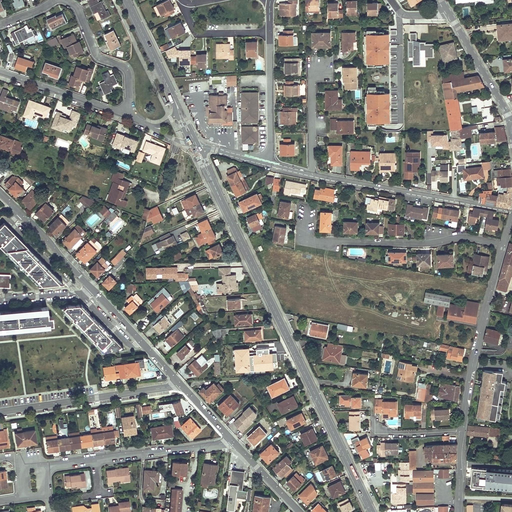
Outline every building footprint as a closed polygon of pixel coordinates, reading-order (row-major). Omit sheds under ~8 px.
[(106,11),(101,1),(99,2),(98,0),(93,0),(89,2),(94,13),(98,21),(102,19),(110,15),(108,10),(106,11)] [(161,14),(162,14),(164,13),(165,16),(174,12),(173,9),(174,9),(172,4),(170,5),(167,0),(157,5),(161,14)] [(288,0),(289,3),(280,3),(281,9),(283,9),(283,16),(296,16),(296,3),(298,3),(297,0),(288,0)] [(305,0),(306,8),(309,8),(309,12),(316,12),(316,10),(316,7),(319,7),(319,0),(305,0)] [(347,2),(347,14),(357,14),(357,0),(352,0),(352,2),(347,2)] [(378,2),(373,2),(373,4),(368,4),(368,12),(371,12),(371,16),(378,16),(378,13),(381,13),(381,3),(378,3),(378,2)] [(332,13),(332,17),(338,17),(338,16),(343,16),(343,10),(338,10),(338,3),(333,3),(333,6),(328,6),(328,13),(332,13)] [(47,20),(51,29),(67,22),(63,15),(57,18),(56,16),(47,20)] [(95,33),(102,30),(99,22),(92,25),(95,33)] [(168,28),(173,37),(185,31),(183,27),(181,28),(179,23),(168,28)] [(501,32),(502,39),(511,38),(511,23),(498,25),(498,30),(500,30),(500,32),(501,32)] [(11,33),(17,45),(20,43),(20,42),(34,35),(32,30),(28,32),(25,27),(11,33)] [(390,62),(390,32),(385,33),(385,30),(377,30),(377,29),(367,29),(367,31),(365,31),(366,64),(368,64),(368,62),(390,62)] [(113,30),(106,33),(109,40),(107,40),(107,41),(111,50),(121,45),(116,36),(113,30)] [(292,30),(284,30),(284,34),(280,34),(280,40),(280,45),(294,44),(294,36),(294,34),(293,34),(292,30)] [(330,32),(313,33),(313,46),(324,46),(324,45),(330,45),(330,32)] [(355,32),(343,33),(343,50),(347,50),(353,50),(353,49),(353,41),(355,41),(355,32)] [(417,32),(411,32),(411,40),(409,40),(409,57),(414,57),(413,64),(421,64),(421,57),(434,57),(434,43),(426,43),(426,41),(421,41),(421,39),(417,39),(417,32)] [(73,53),(74,56),(83,52),(79,42),(77,42),(74,43),(71,36),(63,39),(65,44),(67,43),(71,53),(73,53)] [(46,42),(51,47),(59,43),(56,37),(46,42)] [(247,55),(257,55),(257,41),(252,42),(252,44),(247,44),(247,55)] [(455,50),(453,42),(440,45),(444,61),(455,58),(454,51),(455,50)] [(226,48),(226,44),(217,44),(217,58),(230,58),(230,59),(233,59),(233,50),(230,50),(230,48),(226,48)] [(191,50),(185,50),(185,52),(180,52),(180,64),(191,64),(191,50)] [(12,62),(11,66),(26,70),(28,65),(32,66),(34,61),(18,56),(17,59),(14,58),(14,56),(14,51),(9,53),(7,60),(12,62)] [(207,53),(202,53),(202,56),(197,56),(197,67),(207,67),(207,53)] [(286,62),(286,73),(296,72),(296,75),(299,75),(299,58),(284,58),(284,62),(286,62)] [(50,72),(52,65),(46,62),(43,70),(50,72)] [(62,68),(52,65),(50,72),(49,74),(58,78),(62,68)] [(72,75),(69,84),(79,87),(81,79),(88,81),(92,69),(88,68),(88,70),(77,66),(74,76),(72,75)] [(344,81),(345,81),(345,86),(357,86),(357,67),(343,67),(344,81)] [(479,75),(465,78),(463,72),(442,76),(446,99),(457,97),(456,91),(456,88),(472,85),(473,88),(485,86),(481,79),(479,75)] [(100,85),(97,87),(101,96),(112,90),(110,86),(117,83),(113,74),(108,77),(109,79),(99,83),(100,85)] [(236,76),(227,76),(227,85),(236,85),(236,76)] [(288,95),(300,95),(300,81),(286,81),(286,85),(286,90),(288,90),(288,95)] [(367,88),(367,92),(368,95),(366,95),(366,103),(365,103),(365,110),(366,110),(366,120),(368,120),(368,121),(391,121),(391,92),(386,92),(386,90),(378,90),(378,86),(369,86),(369,88),(367,88)] [(20,101),(6,97),(8,91),(3,89),(0,97),(0,107),(11,112),(12,109),(17,111),(20,101)] [(326,101),(327,101),(327,109),(342,109),(341,100),(338,100),(337,93),(335,91),(326,91),(326,101)] [(243,100),(243,114),(242,114),(242,121),(248,121),(248,120),(252,120),(252,121),(258,121),(258,114),(257,114),(257,108),(257,100),(258,100),(258,92),(252,92),(252,93),(247,93),(247,92),(242,92),(242,100),(243,100)] [(227,114),(227,95),(224,95),(224,93),(219,93),(219,95),(217,95),(210,95),(210,106),(207,106),(207,115),(210,115),(210,122),(232,121),(232,114),(227,114)] [(459,116),(460,115),(460,112),(457,97),(446,99),(451,130),(460,128),(461,128),(459,116)] [(41,104),(30,100),(24,116),(32,119),(34,113),(47,118),(51,107),(43,105),(43,106),(40,105),(41,104)] [(288,107),(289,111),(285,111),(279,111),(279,118),(279,126),(284,126),(284,124),(296,124),(296,111),(298,111),(298,107),(288,107)] [(65,117),(61,116),(62,114),(62,113),(58,111),(52,127),(62,131),(63,127),(71,130),(73,125),(75,126),(80,113),(73,110),(70,119),(65,117)] [(476,125),(502,121),(500,116),(492,118),(492,116),(475,119),(476,125)] [(337,119),(331,119),(331,129),(337,129),(337,131),(354,131),(354,120),(337,120),(337,119)] [(101,128),(97,127),(93,125),(92,126),(88,124),(84,132),(89,134),(90,134),(93,135),(93,136),(98,138),(99,136),(104,138),(108,129),(102,127),(101,128)] [(472,136),(471,129),(470,129),(470,126),(461,128),(460,128),(462,138),(472,136)] [(480,142),(507,140),(506,134),(504,126),(495,127),(495,132),(479,133),(480,142)] [(247,127),(242,127),(242,133),(243,133),(243,137),(242,137),(242,142),(248,142),(252,142),(258,142),(258,141),(258,137),(257,137),(257,132),(258,132),(258,127),(252,127),(247,127)] [(462,148),(460,138),(462,138),(460,128),(451,130),(453,138),(451,138),(452,140),(450,141),(448,141),(450,148),(453,148),(453,150),(462,148)] [(434,130),(428,130),(428,141),(432,141),(432,145),(443,145),(444,148),(450,148),(448,141),(450,141),(448,134),(434,133),(434,130)] [(139,140),(117,133),(113,145),(121,148),(122,146),(135,151),(139,140)] [(20,142),(1,135),(0,136),(0,146),(12,151),(11,154),(16,155),(18,151),(19,150),(21,147),(19,146),(20,142)] [(284,144),(281,144),(281,154),(294,154),(294,144),(291,144),(291,139),(284,139),(284,144)] [(163,147),(150,142),(147,141),(143,150),(153,154),(152,156),(155,157),(153,162),(160,164),(164,151),(161,150),(163,147)] [(332,155),(332,164),(342,164),(342,146),(329,146),(329,155),(332,155)] [(360,165),(360,162),(370,162),(370,151),(352,151),(351,169),(359,169),(359,165),(360,165)] [(406,161),(406,171),(405,171),(405,178),(413,178),(413,171),(418,171),(418,162),(420,162),(420,156),(418,156),(418,152),(408,152),(408,161),(406,161)] [(388,170),(393,170),(393,163),(395,163),(395,153),(380,153),(380,169),(388,169),(388,170)] [(466,169),(464,169),(464,170),(465,179),(483,177),(482,169),(491,168),(491,165),(490,161),(482,162),(482,166),(466,169)] [(466,163),(459,163),(458,164),(458,171),(464,170),(464,169),(466,169),(466,163)] [(448,180),(449,165),(441,165),(441,170),(432,170),(432,180),(436,180),(436,178),(436,176),(441,176),(441,178),(441,180),(448,180)] [(229,179),(232,185),(244,179),(240,170),(238,171),(236,168),(234,167),(227,170),(229,175),(230,175),(231,178),(229,179)] [(492,177),(511,175),(511,169),(491,170),(492,177)] [(128,187),(130,182),(122,179),(124,174),(115,170),(113,175),(115,176),(114,181),(112,186),(113,186),(111,190),(110,190),(109,194),(111,195),(109,200),(123,205),(125,199),(123,199),(121,198),(125,186),(128,187)] [(24,178),(32,185),(32,184),(37,179),(27,175),(24,178)] [(504,186),(511,185),(511,175),(492,177),(493,189),(499,189),(504,189),(504,186)] [(18,178),(12,177),(5,184),(16,195),(23,188),(20,185),(22,182),(18,178)] [(267,177),(265,186),(274,182),(274,179),(274,177),(267,177)] [(235,192),(237,195),(246,191),(243,185),(246,184),(244,179),(232,185),(235,192)] [(306,184),(301,183),(301,184),(299,184),(299,183),(286,180),(284,193),(290,194),(290,192),(296,193),(296,192),(300,193),(301,188),(305,189),(306,184)] [(26,205),(30,208),(41,197),(32,190),(35,187),(32,184),(32,185),(27,190),(30,192),(22,201),(26,205)] [(504,206),(511,207),(511,196),(511,185),(504,186),(504,189),(499,189),(498,195),(496,205),(504,206)] [(320,190),(315,189),(314,198),(333,202),(334,195),(335,191),(325,189),(320,188),(320,190)] [(479,199),(479,202),(489,203),(496,205),(498,195),(491,194),(492,190),(493,189),(488,189),(483,190),(483,192),(480,193),(479,199)] [(184,199),(188,208),(199,202),(197,198),(195,194),(184,199)] [(244,211),(261,203),(257,194),(242,201),(244,205),(242,206),(244,211)] [(95,200),(83,196),(79,199),(88,208),(95,200)] [(367,208),(377,210),(378,207),(394,209),(394,204),(393,204),(393,199),(380,197),(380,199),(376,198),(376,199),(372,198),(371,204),(370,204),(368,203),(367,208)] [(291,203),(281,201),(278,216),(288,218),(289,211),(291,203)] [(201,207),(199,202),(188,208),(186,209),(189,215),(194,213),(195,216),(204,212),(201,207)] [(54,210),(46,203),(36,214),(39,217),(41,216),(45,220),(54,210)] [(69,204),(63,210),(66,213),(72,207),(69,204)] [(409,204),(409,206),(407,206),(406,214),(411,215),(411,216),(421,218),(422,217),(427,218),(428,209),(427,209),(427,208),(423,207),(423,208),(420,208),(419,209),(416,208),(416,207),(413,206),(413,205),(409,204)] [(104,206),(99,211),(106,218),(111,212),(104,206)] [(147,221),(160,215),(156,206),(151,208),(150,210),(147,220),(147,221)] [(435,207),(433,216),(452,220),(451,226),(456,227),(458,216),(456,215),(457,210),(440,207),(439,208),(435,207)] [(485,210),(474,208),(473,213),(470,213),(468,222),(475,224),(477,217),(479,218),(480,215),(484,215),(485,210)] [(254,231),(261,228),(262,226),(261,225),(258,219),(262,218),(262,217),(259,209),(254,211),(256,214),(249,217),(250,220),(249,220),(254,231)] [(494,212),(485,210),(484,215),(488,216),(485,228),(493,230),(493,228),(498,229),(500,220),(492,219),(492,217),(493,217),(494,212)] [(108,217),(112,221),(117,215),(117,214),(114,212),(113,211),(108,217)] [(332,212),(322,212),(321,230),(326,230),(326,220),(331,220),(332,212)] [(61,215),(58,217),(66,225),(69,222),(61,215)] [(58,217),(49,226),(53,230),(57,234),(66,225),(58,217)] [(199,223),(203,231),(211,228),(210,224),(207,219),(199,223)] [(0,225),(0,245),(38,284),(62,282),(59,279),(35,254),(20,238),(4,222),(0,225)] [(344,232),(357,232),(357,222),(345,222),(344,232)] [(379,233),(379,223),(367,222),(366,232),(379,233)] [(83,236),(85,233),(83,230),(84,229),(78,224),(75,228),(75,229),(64,241),(67,244),(71,247),(82,235),(83,236)] [(389,233),(404,234),(404,224),(389,224),(389,233)] [(154,232),(151,225),(145,228),(142,237),(154,232)] [(276,225),(273,240),(284,242),(286,227),(276,225)] [(203,231),(195,235),(199,245),(207,241),(214,238),(216,237),(214,232),(211,228),(203,231)] [(184,240),(191,237),(188,232),(187,231),(181,234),(184,240)] [(166,249),(177,244),(173,235),(171,236),(169,232),(160,237),(162,240),(156,243),(159,248),(164,245),(166,249)] [(91,240),(88,242),(95,250),(97,252),(100,249),(91,240)] [(88,242),(77,253),(81,257),(82,257),(86,261),(93,254),(92,253),(95,250),(88,242)] [(206,250),(210,257),(214,255),(215,256),(224,252),(222,248),(219,243),(210,248),(211,248),(206,250)] [(255,248),(257,253),(264,250),(262,245),(255,248)] [(183,257),(180,251),(170,256),(173,261),(183,257)] [(389,262),(406,262),(406,251),(389,252),(389,262)] [(124,256),(120,252),(111,261),(115,265),(122,258),(124,256)] [(431,264),(430,253),(418,254),(418,265),(422,265),(429,264),(431,264)] [(438,266),(454,265),(453,254),(438,255),(438,266)] [(482,255),(475,254),(473,264),(480,266),(482,255)] [(473,264),(470,264),(468,272),(483,275),(484,268),(487,268),(489,256),(482,255),(480,266),(473,264)] [(103,257),(91,269),(94,272),(98,276),(108,265),(105,262),(106,260),(103,257)] [(110,270),(113,272),(124,261),(122,258),(115,265),(110,270)] [(497,288),(506,291),(511,272),(511,264),(504,263),(503,266),(497,288)] [(175,280),(184,280),(186,280),(185,272),(178,272),(178,266),(146,267),(146,279),(157,278),(157,274),(162,273),(163,278),(175,278),(175,280)] [(230,267),(219,268),(220,274),(223,274),(223,282),(219,283),(220,291),(238,290),(238,286),(238,282),(236,282),(236,275),(231,275),(231,271),(230,267)] [(10,274),(0,273),(0,286),(9,287),(10,274)] [(107,286),(109,288),(116,281),(110,275),(103,282),(107,286)] [(193,290),(199,289),(199,284),(198,284),(196,280),(188,280),(191,286),(193,290)] [(189,289),(197,305),(199,303),(196,297),(193,290),(191,286),(189,289)] [(151,303),(158,311),(170,301),(163,294),(164,292),(161,289),(155,295),(158,297),(156,299),(153,297),(148,301),(150,304),(151,303)] [(424,302),(449,306),(449,304),(451,296),(426,291),(424,302)] [(136,293),(133,296),(140,303),(142,301),(142,300),(136,293)] [(128,310),(130,312),(140,303),(133,296),(132,295),(127,300),(130,303),(126,308),(128,310)] [(208,313),(206,308),(201,297),(196,297),(199,303),(204,313),(208,313)] [(228,299),(229,308),(241,307),(241,303),(241,298),(228,299)] [(465,306),(478,309),(479,303),(466,301),(465,306)] [(81,304),(58,306),(70,319),(71,318),(74,321),(73,321),(91,340),(92,340),(94,342),(94,343),(101,351),(123,348),(111,335),(110,337),(107,334),(109,332),(93,316),(92,318),(87,313),(89,312),(81,304)] [(476,322),(478,309),(465,306),(449,304),(449,306),(447,317),(476,322)] [(47,307),(0,310),(0,329),(49,326),(49,324),(53,324),(52,316),(48,316),(47,307)] [(153,326),(160,333),(171,323),(164,316),(165,315),(162,312),(152,321),(155,324),(153,326)] [(199,317),(193,312),(190,315),(196,320),(199,317)] [(235,314),(236,324),(252,323),(252,318),(252,313),(235,314)] [(169,343),(172,346),(184,336),(177,329),(184,323),(181,320),(171,328),(175,331),(166,339),(169,343)] [(310,335),(326,338),(328,325),(314,323),(313,329),(311,329),(310,335)] [(215,336),(221,336),(220,328),(211,329),(215,336)] [(501,331),(487,328),(486,333),(484,340),(498,344),(501,331)] [(245,331),(246,340),(261,339),(261,334),(261,329),(245,331)] [(180,355),(182,357),(196,344),(192,339),(177,352),(180,355)] [(448,351),(447,357),(462,361),(463,357),(464,349),(454,347),(454,346),(441,343),(440,349),(448,351)] [(325,352),(326,352),(325,360),(345,363),(346,355),(341,354),(343,345),(335,344),(334,348),(326,347),(325,352)] [(237,369),(237,370),(245,370),(245,372),(249,372),(249,369),(250,369),(250,372),(255,371),(254,369),(256,369),(256,371),(260,371),(260,369),(261,368),(261,371),(265,371),(265,368),(276,367),(275,361),(278,361),(277,352),(270,353),(270,347),(259,348),(257,349),(257,351),(250,352),(249,347),(235,348),(235,349),(233,349),(233,353),(236,353),(236,356),(233,356),(234,360),(236,360),(237,365),(234,365),(235,369),(237,369)] [(189,365),(195,373),(198,371),(200,373),(208,366),(205,363),(201,366),(193,357),(187,362),(190,365),(189,365)] [(119,369),(120,377),(138,374),(139,373),(138,367),(145,366),(143,358),(135,359),(135,362),(116,365),(117,370),(119,369)] [(405,380),(406,379),(412,380),(413,374),(410,374),(411,372),(412,372),(412,370),(415,370),(416,370),(416,366),(411,365),(412,363),(400,361),(399,367),(402,368),(401,373),(400,373),(399,378),(405,380)] [(116,377),(114,366),(103,367),(105,379),(116,377)] [(500,420),(506,381),(502,381),(503,372),(485,370),(482,388),(477,416),(500,420)] [(366,387),(368,374),(354,372),(353,377),(354,377),(353,385),(366,387)] [(268,385),(273,396),(290,388),(287,382),(285,377),(268,385)] [(425,393),(426,388),(427,383),(419,382),(417,400),(424,401),(425,393)] [(200,391),(210,402),(224,389),(219,384),(217,386),(214,383),(207,390),(204,387),(200,391)] [(441,395),(440,397),(458,400),(459,391),(460,385),(440,383),(438,395),(441,395)] [(431,402),(432,394),(429,394),(425,393),(424,401),(431,402)] [(223,410),(227,415),(239,404),(231,394),(219,405),(223,410)] [(278,403),(282,412),(298,404),(296,401),(294,395),(278,403)] [(351,395),(339,395),(339,403),(344,403),(344,405),(349,405),(349,404),(351,404),(351,406),(361,406),(361,397),(351,397),(351,395)] [(382,412),(382,417),(389,417),(389,416),(389,413),(389,410),(390,410),(390,412),(397,412),(397,401),(382,401),(382,399),(375,399),(375,410),(382,410),(382,412)] [(173,416),(184,412),(181,404),(180,400),(172,403),(172,404),(174,411),(172,412),(173,416)] [(421,405),(404,404),(404,416),(409,416),(413,416),(413,413),(415,413),(415,416),(415,417),(421,418),(421,405)] [(246,413),(235,423),(238,426),(243,431),(254,421),(253,420),(257,416),(257,413),(251,406),(245,412),(246,413)] [(449,418),(449,409),(434,410),(431,410),(431,419),(449,418)] [(357,415),(357,411),(349,411),(349,429),(359,429),(359,423),(358,423),(358,421),(359,421),(359,415),(357,415)] [(287,420),(291,428),(306,421),(304,417),(302,412),(287,420)] [(189,433),(191,436),(195,433),(196,434),(201,430),(198,427),(190,418),(181,426),(188,434),(189,433)] [(122,420),(124,434),(136,432),(134,419),(122,420)] [(152,439),(172,436),(170,424),(151,427),(152,439)] [(248,437),(254,443),(259,438),(261,439),(267,433),(260,426),(248,437)] [(468,426),(468,434),(495,436),(495,428),(469,426),(468,426)] [(0,448),(2,448),(1,446),(9,445),(6,428),(3,429),(4,430),(4,434),(0,434),(0,448)] [(305,440),(306,443),(317,438),(314,433),(315,432),(313,428),(301,433),(304,441),(305,440)] [(112,430),(102,432),(103,442),(103,443),(110,442),(109,441),(115,440),(114,437),(119,436),(118,429),(112,430)] [(17,432),(19,446),(24,445),(23,443),(30,442),(30,444),(36,443),(34,430),(17,432)] [(102,432),(91,433),(92,443),(92,445),(98,444),(98,442),(103,442),(102,432)] [(91,433),(80,435),(81,445),(81,446),(87,445),(87,444),(92,443),(91,433)] [(80,435),(68,436),(70,447),(70,448),(76,447),(76,446),(81,445),(80,435)] [(68,436),(57,438),(58,449),(58,450),(65,449),(65,447),(70,447),(68,436)] [(371,445),(366,437),(359,441),(357,437),(350,440),(352,444),(355,443),(362,458),(369,455),(366,448),(371,445)] [(46,440),(47,451),(53,450),(53,449),(58,449),(57,438),(46,440)] [(398,453),(398,443),(392,443),(392,444),(390,444),(390,443),(380,443),(380,445),(377,445),(377,452),(380,452),(380,455),(385,455),(385,453),(398,453)] [(265,458),(269,462),(279,452),(272,444),(261,454),(265,458)] [(424,452),(426,452),(426,460),(457,459),(457,452),(458,444),(426,445),(426,448),(424,448),(424,452)] [(310,451),(316,463),(328,457),(326,451),(323,445),(310,451)] [(279,472),(282,475),(291,467),(288,463),(291,461),(287,456),(278,463),(278,462),(275,465),(276,466),(274,467),(279,472)] [(173,461),(172,473),(185,475),(186,462),(173,461)] [(409,469),(409,461),(405,461),(401,461),(401,480),(409,480),(409,469)] [(204,463),(200,485),(207,486),(208,483),(213,484),(215,476),(212,475),(213,473),(214,474),(215,469),(217,469),(217,465),(204,463)] [(327,475),(328,478),(337,474),(335,469),(332,465),(321,470),(324,476),(327,475)] [(129,467),(106,470),(108,482),(113,481),(116,481),(116,479),(120,479),(120,482),(125,481),(125,478),(130,478),(129,467)] [(511,470),(472,467),(471,487),(511,489),(511,470)] [(449,477),(449,469),(434,469),(434,472),(439,472),(439,477),(449,477)] [(145,470),(143,489),(153,489),(154,480),(158,481),(158,470),(145,470)] [(232,470),(228,508),(235,509),(237,497),(246,499),(246,501),(250,502),(251,489),(248,489),(247,491),(243,490),(245,472),(232,470)] [(413,470),(413,493),(417,493),(417,503),(434,503),(434,487),(434,470),(413,470)] [(86,473),(65,476),(67,487),(71,486),(81,485),(81,488),(88,486),(86,473)] [(297,473),(287,482),(292,486),(295,490),(306,479),(302,475),(300,477),(297,473)] [(328,486),(334,496),(346,491),(344,485),(341,481),(328,486)] [(303,499),(307,504),(317,494),(314,487),(311,483),(300,495),(303,499)] [(393,493),(393,503),(395,503),(395,504),(397,504),(397,503),(406,503),(406,492),(413,492),(413,483),(398,483),(398,493),(393,493)] [(172,488),(170,511),(179,511),(181,489),(172,488)] [(256,495),(254,511),(267,511),(270,497),(256,495)] [(328,511),(319,503),(320,502),(318,500),(314,504),(316,506),(313,509),(315,511),(328,511)] [(338,503),(340,506),(341,506),(344,511),(345,511),(349,510),(350,511),(352,510),(352,509),(353,508),(351,504),(350,501),(346,503),(344,500),(338,503)] [(119,506),(110,507),(110,511),(120,511),(131,511),(130,501),(119,502),(119,506)]
